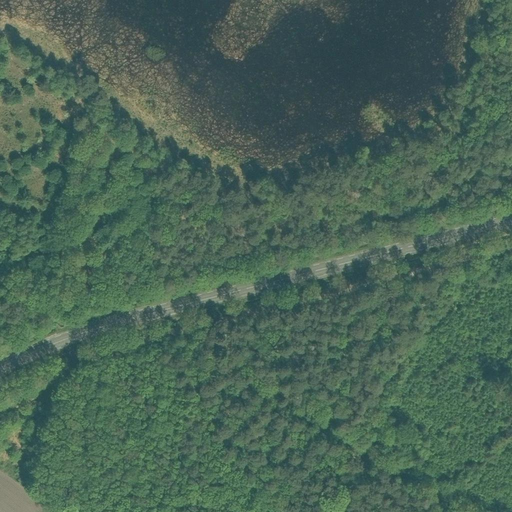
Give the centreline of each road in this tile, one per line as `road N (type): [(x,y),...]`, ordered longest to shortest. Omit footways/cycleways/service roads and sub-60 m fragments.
road 1 (primary): [(0,367),(135,317),(511,220)]
road 2 (track): [(475,229),(355,445),(339,511)]
road 3 (track): [(355,445),(465,511)]
